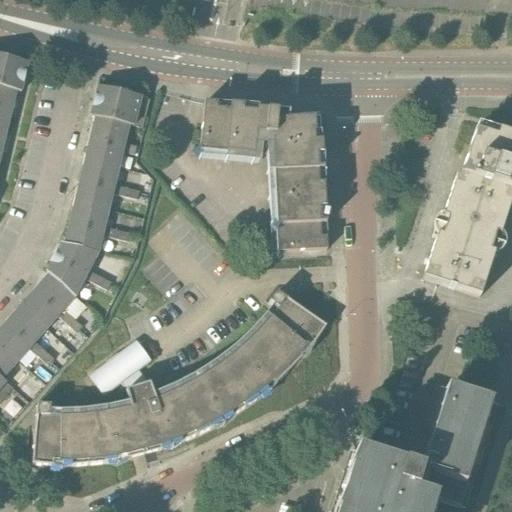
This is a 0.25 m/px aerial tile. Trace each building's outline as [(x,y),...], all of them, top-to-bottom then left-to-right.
[(0,88),(16,92),(20,94),(28,64),(0,57),(0,88)] [(0,88),(0,111),(10,114),(16,92),(0,88)] [(90,118),(95,119),(128,127),(133,128),(135,119),(137,110),(139,100),(140,98),(97,88),(90,118)] [(149,103),(139,100),(137,110),(146,112),(149,103)] [(287,121),(288,113),(274,112),(274,113),(257,111),(257,109),(202,104),(199,153),(253,158),(255,135),(272,137),(271,147),(277,253),(326,250),(318,112),(299,114),(299,121),(287,121)] [(137,110),(135,119),(144,121),(146,112),(137,110)] [(0,111),(0,134),(5,136),(10,114),(0,111)] [(89,141),(123,149),(124,145),(128,127),(95,119),(89,141)] [(135,119),(133,128),(142,130),(144,121),(135,119)] [(449,198),(422,281),(479,299),(511,196),(511,139),(496,135),(494,142),(474,135),(460,176),(456,175),(455,178),(449,198)] [(124,145),(123,149),(89,141),(84,162),(118,170),(122,153),(134,157),(135,152),(136,148),(124,145)] [(118,170),(84,162),(79,183),(112,191),(112,196),(124,198),(126,190),(114,187),(118,170)] [(107,212),(112,196),(112,191),(79,183),(74,205),(107,212)] [(126,190),(124,198),(136,201),(138,193),(126,190)] [(69,226),(102,233),(101,238),(114,241),(116,232),(103,229),(107,212),(74,205),(69,226)] [(97,254),(101,238),(102,233),(69,226),(64,246),(97,254)] [(128,235),(116,232),(114,241),(126,244),(128,235)] [(84,280),(95,286),(99,278),(88,272),(97,254),(64,246),(61,245),(53,259),(86,276),(84,280)] [(74,299),(84,280),(86,276),(53,259),(46,274),(48,276),(74,299)] [(34,292),(60,315),(57,318),(67,327),(73,320),(63,312),(74,299),(48,276),(34,292)] [(111,284),(99,278),(95,286),(107,292),(111,284)] [(46,331),(57,318),(60,315),(34,292),(20,308),(46,331)] [(37,406),(31,466),(50,468),(132,460),(162,452),(226,432),(272,393),(322,326),(276,295),(268,304),(272,307),(266,316),(250,333),(233,349),(214,364),(195,376),(174,387),(153,396),(149,384),(125,392),(128,403),(107,408),(84,411),(60,412),(49,412),(49,407),(37,406)] [(6,324),(32,347),(34,344),(46,331),(20,308),(6,324)] [(76,335),(82,329),(73,320),(67,327),(76,335)] [(28,351),(38,359),(44,353),(34,344),(32,347),(6,324),(0,330),(0,349),(16,364),(28,351)] [(16,364),(0,349),(0,379),(2,381),(16,364)] [(54,361),(44,353),(38,359),(48,368),(54,361)] [(0,389),(0,392),(6,398),(12,390),(5,384),(0,389)] [(435,511),(439,503),(453,508),(464,511),(467,503),(468,497),(497,407),(486,403),(445,390),(441,388),(415,471),(358,453),(351,451),(331,511),(435,511)]
